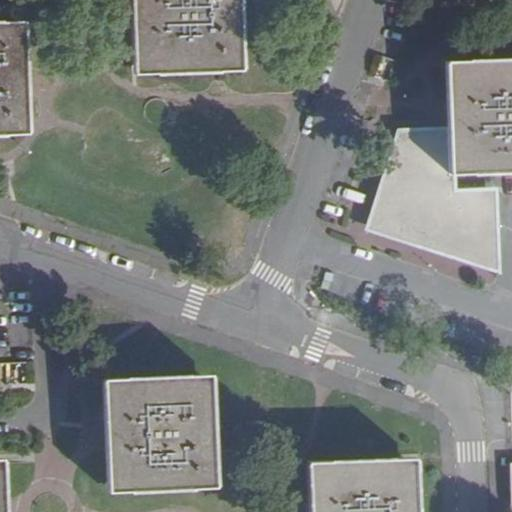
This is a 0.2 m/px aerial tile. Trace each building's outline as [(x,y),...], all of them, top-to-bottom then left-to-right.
[(131,0),(134,73),(240,68),(237,0),(131,0)] [(23,22),(0,23),(0,133),(27,132),(23,22)] [(471,255),(495,254),(493,191),(451,193),(451,174),(511,172),(511,61),(444,64),(447,131),(400,134),(401,154),(394,155),(394,175),(387,175),(388,197),(380,198),(381,218),(384,218),(385,227),(405,226),(406,235),(427,234),(427,240),(448,239),(448,248),(471,247),(471,255)] [(497,272),(495,254),(471,255),(471,247),(448,248),(448,239),(427,240),(427,234),(406,235),(405,226),(385,227),(384,218),(381,218),(380,198),(388,197),(387,175),(394,175),(394,155),(401,154),(400,134),(397,134),(367,230),(497,272)] [(207,376),(101,382),(107,491),(213,485),(207,376)] [(291,437),(269,438),(270,461),(292,459),(291,437)] [(414,511),(412,461),(305,465),(307,511),(414,511)]
